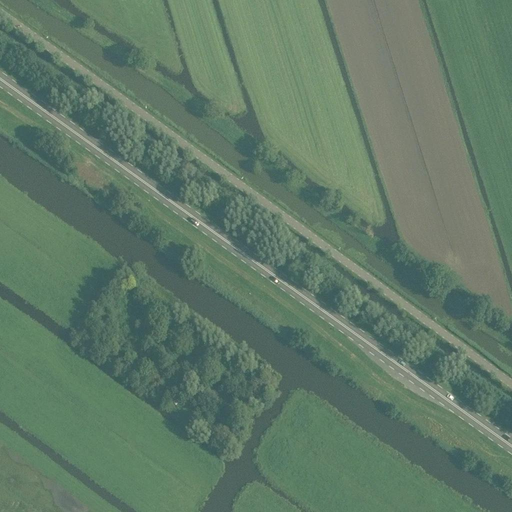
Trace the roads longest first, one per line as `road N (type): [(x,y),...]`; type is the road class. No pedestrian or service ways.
road 1 (unclassified): [(511,384),(0,12)]
road 2 (primary): [(511,447),(0,79)]
